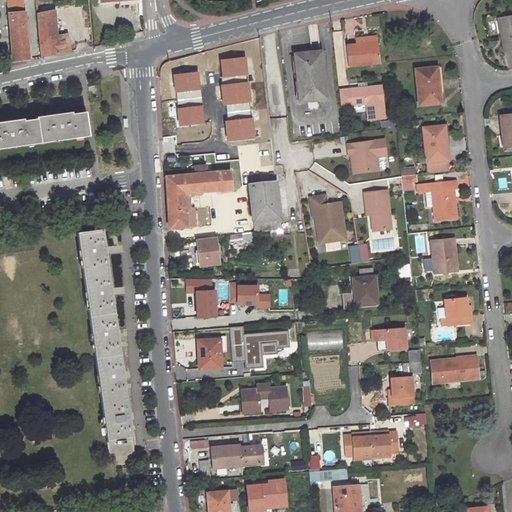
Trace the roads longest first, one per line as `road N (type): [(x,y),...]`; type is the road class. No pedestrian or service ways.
road 1 (residential): [(144,51),(168,433)]
road 2 (residential): [(487,239),(511,472)]
road 3 (unclassified): [(167,46),(352,0)]
road 4 (residential): [(168,433),(356,420)]
road 5 (residential): [(472,86),(487,239)]
road 6 (unclassified): [(0,79),(144,51)]
